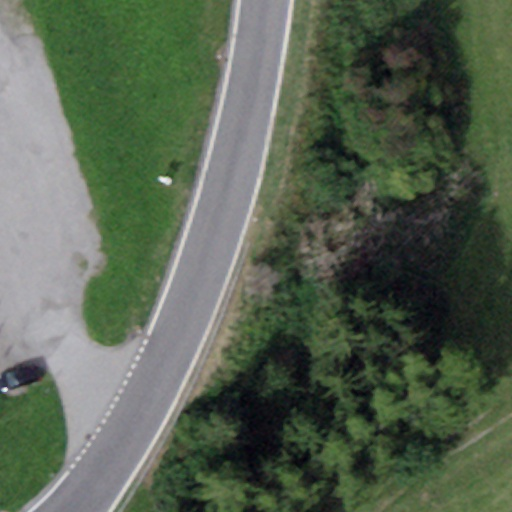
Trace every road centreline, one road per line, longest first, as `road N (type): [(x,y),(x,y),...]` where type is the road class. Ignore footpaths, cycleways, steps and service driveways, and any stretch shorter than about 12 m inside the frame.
road 1 (unclassified): [(265,0),(223,204),(187,307),(77,511)]
road 2 (track): [(374,511),(441,449),(511,404)]
